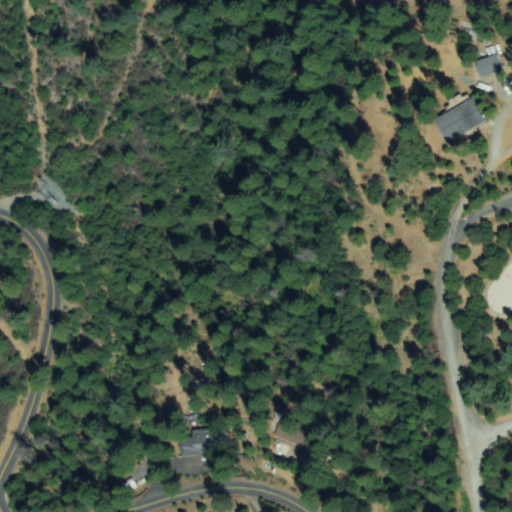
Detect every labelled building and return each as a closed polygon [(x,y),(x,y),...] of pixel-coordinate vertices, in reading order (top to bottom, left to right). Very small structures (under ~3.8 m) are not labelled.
[(479,40),(479,30),(458,30),(458,40),(479,40)] [(481,76),(477,61),(497,56),(501,71),(481,76)] [(466,93),(484,120),(450,144),(435,123),(452,111),(448,105),(466,93)] [(308,435),(299,447),(276,430),(285,418),(308,435)] [(196,440),(195,433),(230,430),(231,452),(185,455),(184,441),(196,440)]
